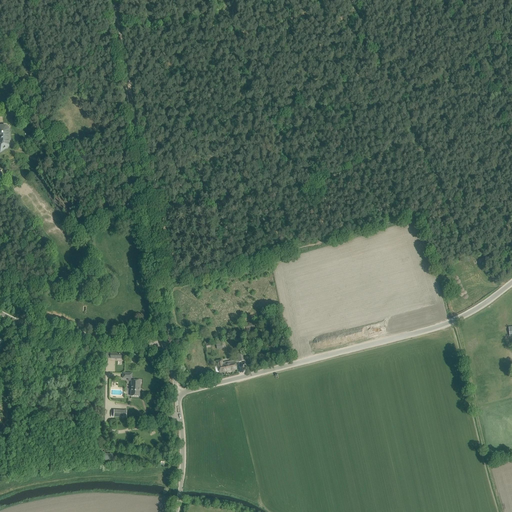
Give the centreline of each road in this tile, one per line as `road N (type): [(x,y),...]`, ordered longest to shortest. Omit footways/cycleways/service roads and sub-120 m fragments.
road 1 (unclassified): [(177,393),(436,327),(511,282)]
road 2 (track): [(160,283),(110,0)]
road 3 (unclassified): [(177,393),(162,344),(58,331),(0,312)]
road 4 (track): [(454,320),(501,511)]
